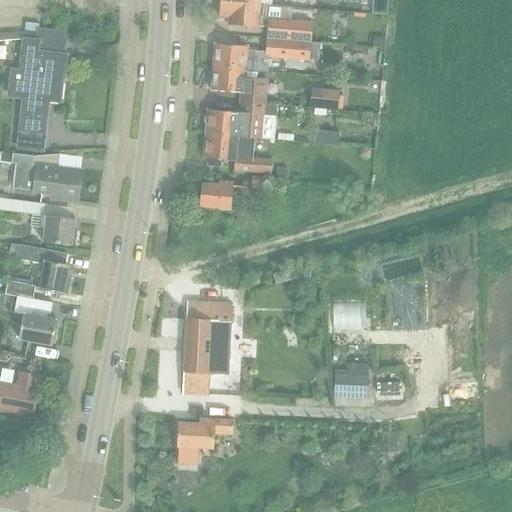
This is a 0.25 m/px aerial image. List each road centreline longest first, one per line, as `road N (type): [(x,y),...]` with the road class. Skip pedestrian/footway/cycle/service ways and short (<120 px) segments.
road 1 (tertiary): [(84,511),(156,97),(161,0)]
road 2 (track): [(126,275),(153,279),(511,188)]
